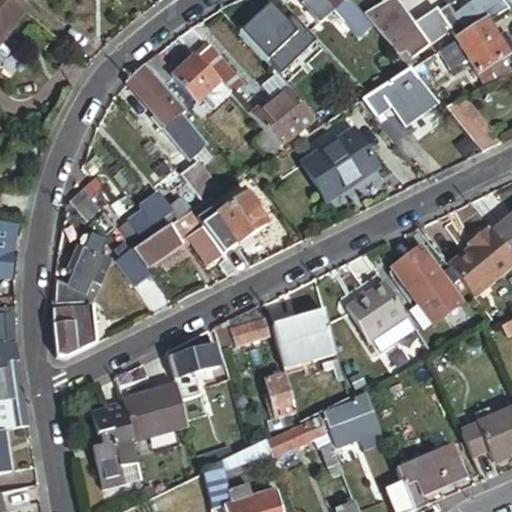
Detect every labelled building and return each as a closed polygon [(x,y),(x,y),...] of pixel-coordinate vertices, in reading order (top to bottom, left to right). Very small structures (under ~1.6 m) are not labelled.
[(6,0),(0,0),(0,65),(9,54),(0,46),(25,15),(6,0)] [(333,12),(323,0),(306,0),(307,0),(300,5),(318,25),(332,12),(333,12)] [(323,0),(333,12),(332,12),(349,31),(364,19),(347,0),(323,0)] [(378,0),(383,8),(396,1),(395,0),(378,0)] [(509,10),(500,0),(480,0),(455,18),(466,33),(495,13),(498,17),(509,10)] [(383,8),(365,18),(395,53),(402,47),(412,60),(417,55),(430,47),(414,25),(396,1),(383,8)] [(271,6),(241,34),(268,63),(297,35),(271,6)] [(447,6),(437,13),(451,33),(457,42),(467,35),(466,33),(455,18),(447,6)] [(435,10),(414,25),(430,47),(451,33),(437,13),(435,10)] [(373,30),(364,19),(349,31),(358,42),(373,30)] [(496,38),(487,23),(467,35),(457,42),(469,64),(484,89),(511,74),(511,63),(508,58),(496,38)] [(511,46),(504,34),(496,38),(508,58),(511,55),(511,46)] [(469,64),(457,42),(438,54),(451,74),(469,64)] [(195,59),(228,93),(231,97),(237,92),(244,85),(207,47),(195,59)] [(417,55),(412,60),(414,63),(420,59),(417,55)] [(174,75),(157,57),(146,67),(165,88),(171,82),(169,80),(174,75)] [(195,59),(193,57),(174,75),(169,80),(171,82),(194,105),(202,98),(212,108),(228,93),(195,59)] [(165,88),(146,67),(142,71),(150,81),(181,114),(186,110),(165,88)] [(142,71),(141,70),(133,79),(128,84),(136,94),(150,81),(142,71)] [(404,128),(439,103),(428,90),(420,81),(410,70),(361,102),(375,118),(389,107),(404,128)] [(420,81),(428,90),(432,87),(424,78),(420,81)] [(289,94),(277,79),(262,91),(274,106),(289,94)] [(181,114),(150,81),(136,94),(166,128),(181,114)] [(237,92),(231,97),(239,106),(245,100),(237,92)] [(267,135),(282,151),(314,124),(289,94),(274,106),(259,118),(270,132),(267,135)] [(504,143),(465,99),(445,110),(483,153),(504,143)] [(209,144),(193,126),(181,114),(166,128),(162,131),(173,142),(190,161),(209,144)] [(355,130),(306,166),(333,203),(382,167),(355,130)] [(264,131),(250,144),(268,163),(284,152),(282,151),(267,135),(264,131)] [(215,186),(197,164),(181,177),(205,205),(243,180),(234,170),(215,186)] [(111,203),(94,182),(82,192),(99,213),(111,203)] [(97,214),(81,195),(70,206),(85,225),(97,214)] [(227,210),(214,218),(234,248),(266,227),(245,197),(227,210)] [(140,215),(160,201),(158,198),(137,212),(140,215)] [(163,205),(160,201),(140,215),(128,223),(138,237),(169,215),(166,210),(163,205)] [(168,202),(163,205),(166,210),(171,207),(168,202)] [(223,203),(196,222),(200,228),(214,218),(227,210),(223,203)] [(171,207),(166,210),(169,215),(138,237),(127,245),(132,252),(183,216),(175,204),(171,207)] [(198,227),(189,215),(171,227),(175,232),(179,239),(183,237),(198,227)] [(511,217),(492,233),(511,257),(511,217)] [(200,228),(199,229),(222,257),(234,248),(214,218),(200,228)] [(138,237),(128,223),(117,231),(127,245),(138,237)] [(199,229),(198,227),(183,237),(184,239),(199,229)] [(168,229),(132,253),(145,269),(180,246),(172,235),(168,229)] [(219,257),(199,229),(184,239),(190,247),(205,268),(219,257)] [(468,250),(449,266),(476,300),(511,270),(511,257),(492,233),(488,229),(470,244),(472,247),(468,250)] [(150,277),(154,282),(189,257),(184,251),(190,247),(184,239),(183,237),(179,239),(175,232),(172,235),(180,246),(145,269),(132,253),(131,254),(150,277)] [(0,253),(12,254),(13,239),(0,238),(0,253)] [(114,266),(134,290),(150,277),(131,254),(123,245),(113,253),(120,262),(114,266)] [(73,276),(68,290),(54,284),(53,291),(52,306),(83,303),(90,285),(100,289),(101,285),(102,284),(110,263),(75,249),(66,273),(73,276)] [(12,254),(0,253),(0,283),(11,284),(12,254)] [(425,256),(390,282),(428,330),(462,305),(425,256)] [(407,321),(385,288),(348,307),(367,342),(407,321)] [(0,311),(12,311),(13,301),(0,301),(0,311)] [(90,308),(52,313),(52,330),(56,359),(65,360),(94,346),(90,308)] [(260,323),(256,310),(227,324),(235,350),(267,340),(262,323),(260,323)] [(0,319),(12,318),(12,311),(0,311),(0,319)] [(336,356),(323,315),(272,329),(284,371),(336,356)] [(14,349),(12,318),(0,319),(0,372),(18,370),(14,349)] [(407,321),(367,342),(376,359),(415,333),(407,321)] [(511,336),(511,321),(499,328),(505,340),(511,336)] [(235,350),(227,324),(213,332),(220,355),(235,350)] [(213,348),(206,335),(166,355),(167,361),(213,348)] [(219,369),(213,348),(167,361),(173,382),(203,374),(219,369)] [(18,370),(0,372),(0,403),(7,403),(8,407),(9,411),(12,432),(28,430),(18,370)] [(203,374),(173,382),(174,388),(179,405),(201,399),(197,385),(206,382),(203,374)] [(296,415),(285,377),(265,383),(276,421),(291,417),(296,415)] [(133,444),(186,429),(179,405),(174,388),(121,403),(122,406),(133,444)] [(384,445),(365,398),(364,396),(353,401),(354,402),(322,415),(335,450),(337,452),(361,442),(365,453),(384,445)] [(133,444),(122,406),(89,415),(98,450),(90,452),(102,494),(141,483),(137,466),(139,466),(133,444)] [(486,443),(511,431),(511,410),(478,425),(486,443)] [(276,421),(266,424),(269,434),(294,427),(291,417),(276,421)] [(343,477),(321,423),(307,429),(313,443),(314,444),(319,454),(321,453),(332,481),(343,477)] [(478,425),(459,433),(472,463),(487,456),(482,444),(486,443),(478,425)] [(277,458),(313,443),(307,429),(271,444),(277,458)] [(511,458),(511,431),(486,443),(496,466),(511,458)] [(198,476),(249,450),(244,432),(193,457),(198,476)] [(0,476),(10,474),(3,434),(0,434),(0,476)] [(249,450),(198,476),(209,511),(212,511),(222,509),(252,500),(248,487),(229,493),(223,474),(271,458),(265,446),(264,443),(249,450)] [(496,466),(486,443),(482,444),(487,456),(492,467),(496,466)] [(271,458),(272,461),(277,458),(271,444),(265,446),(271,458)] [(412,511),(417,511),(426,508),(422,499),(464,481),(451,450),(396,473),(402,487),(412,511)] [(390,455),(396,469),(402,466),(396,453),(390,455)] [(393,511),(412,511),(402,487),(386,493),(393,511)] [(252,500),(222,509),(222,511),(281,511),(275,492),(252,500)] [(355,511),(351,502),(333,509),(334,511),(355,511)]
